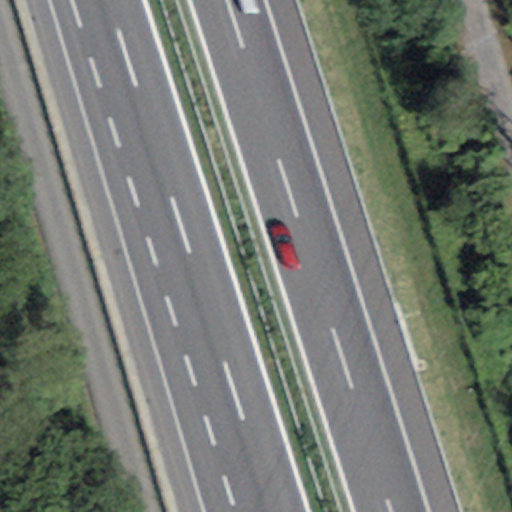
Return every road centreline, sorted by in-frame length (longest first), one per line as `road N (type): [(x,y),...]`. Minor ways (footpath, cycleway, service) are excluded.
road 1 (motorway): [(386,511),(223,0)]
road 2 (unclassified): [(0,40),(116,511)]
road 3 (motorway): [(104,0),(234,406)]
